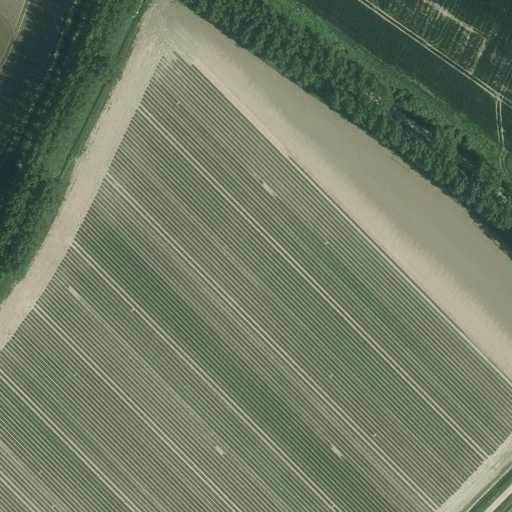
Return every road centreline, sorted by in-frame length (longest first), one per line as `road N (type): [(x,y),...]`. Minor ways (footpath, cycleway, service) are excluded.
road 1 (unclassified): [(511,203),(411,123),(228,0)]
road 2 (track): [(104,0),(0,243)]
road 3 (track): [(82,0),(0,188)]
